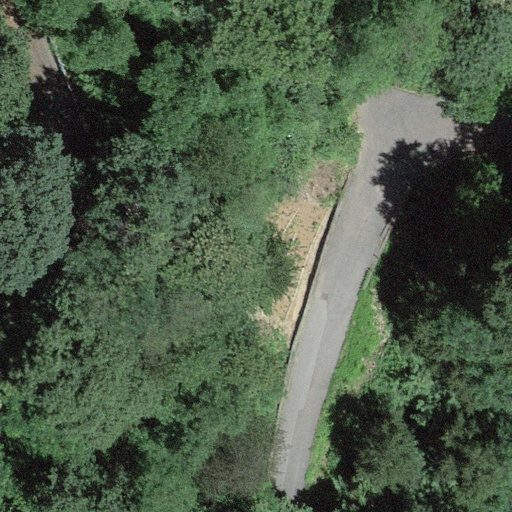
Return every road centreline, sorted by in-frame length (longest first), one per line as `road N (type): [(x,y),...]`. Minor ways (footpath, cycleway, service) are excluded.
road 1 (residential): [(281,511),(284,472),(377,175),(444,133),(511,127)]
road 2 (residential): [(10,0),(55,116),(50,175),(0,233)]
